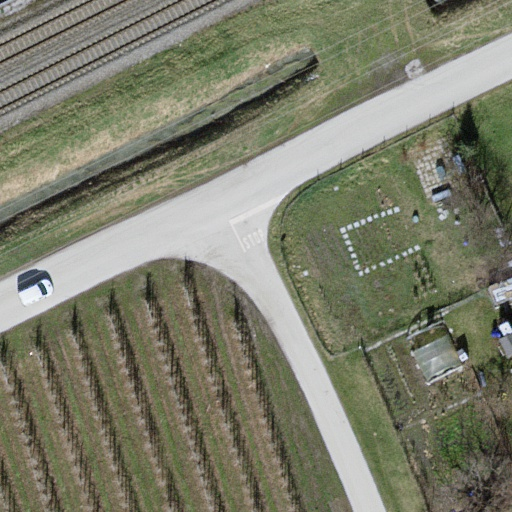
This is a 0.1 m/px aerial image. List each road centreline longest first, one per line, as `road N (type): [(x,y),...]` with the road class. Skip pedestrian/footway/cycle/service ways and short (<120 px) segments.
road 1 (unclassified): [(206,219),(511,67)]
road 2 (residential): [(362,511),(206,219)]
road 3 (unclassified): [(0,319),(206,219)]
